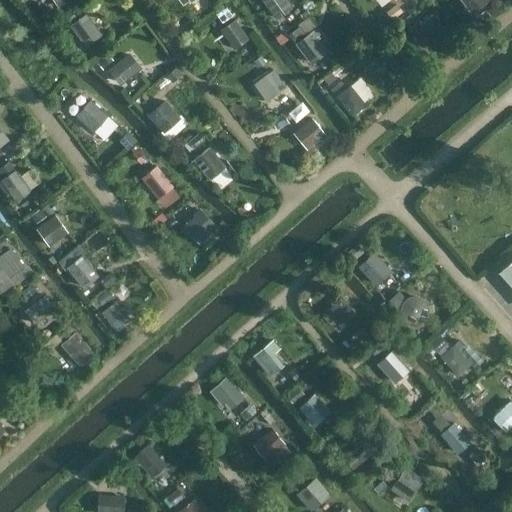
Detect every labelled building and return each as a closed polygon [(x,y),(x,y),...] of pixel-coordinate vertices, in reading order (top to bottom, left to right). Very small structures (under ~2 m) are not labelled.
[(261,0),(275,19),(290,9),(284,0),(261,0)] [(488,1),(486,0),(458,0),(470,14),(488,1)] [(396,4),(386,12),(392,19),(402,12),(396,4)] [(226,7),(216,14),(222,23),(232,16),(226,7)] [(71,10),(59,19),(65,27),(77,18),(71,10)] [(448,33),(433,13),(415,27),(431,47),(448,33)] [(102,35),(86,14),(69,26),(85,47),(102,35)] [(409,15),(401,21),(408,29),(415,23),(409,15)] [(248,39),(234,19),(219,30),(233,50),(248,39)] [(299,26),(288,34),(294,42),(304,33),(299,26)] [(294,44),(309,64),(326,53),(318,41),(321,38),(315,29),(294,44)] [(106,53),(96,62),(103,70),(113,61),(106,53)] [(141,68),(129,53),(108,70),(120,85),(141,68)] [(261,56),(254,61),(257,67),(264,62),(261,56)] [(341,65),(331,73),(334,76),(344,68),(341,65)] [(175,66),(166,75),(172,82),(182,73),(175,66)] [(286,87),(272,70),(253,84),(266,102),(286,87)] [(338,78),(327,86),(332,92),(342,84),(338,78)] [(335,97),(352,117),(366,105),(349,85),(335,97)] [(146,112),(163,131),(177,118),(161,99),(146,112)] [(76,116),(94,132),(108,115),(90,100),(76,116)] [(305,101),(291,110),(297,120),(311,111),(305,101)] [(283,115),(272,121),(276,129),(288,123),(283,115)] [(325,135),(311,118),(296,130),(310,147),(325,135)] [(0,146),(9,140),(0,128),(0,146)] [(128,131),(119,141),(128,150),(137,141),(128,131)] [(199,133),(188,141),(194,149),(205,141),(199,133)] [(193,159),(209,180),(226,166),(209,146),(193,159)] [(138,148),(132,153),(141,164),(147,158),(138,148)] [(9,162),(0,167),(0,175),(2,178),(14,169),(9,162)] [(155,166),(140,177),(157,198),(171,186),(155,166)] [(0,181),(15,201),(30,190),(15,170),(0,181)] [(47,204),(42,208),(48,215),(53,212),(47,204)] [(41,208),(30,215),(36,223),(46,216),(41,208)] [(184,227),(201,246),(217,232),(200,212),(184,227)] [(54,215),(36,227),(48,245),(67,233),(54,215)] [(173,217),(161,226),(167,232),(178,223),(173,217)] [(357,244),(346,254),(352,261),(363,251),(357,244)] [(23,267),(11,249),(0,256),(0,270),(5,278),(23,267)] [(358,266),(376,286),(391,272),(373,252),(358,266)] [(66,267),(83,288),(98,276),(81,255),(66,267)] [(511,259),(499,271),(511,285),(511,259)] [(111,272),(100,281),(106,289),(117,280),(111,272)] [(511,287),(499,272),(481,289),(511,323),(511,287)] [(31,284),(21,293),(26,299),(37,290),(31,284)] [(107,290),(96,298),(102,307),(113,299),(107,290)] [(398,291),(388,300),(397,310),(403,296),(398,291)] [(55,308),(44,295),(25,310),(35,323),(55,308)] [(400,309),(400,310),(400,311),(400,312),(400,313),(401,314),(401,316),(402,317),(402,318),(403,319),(404,319),(405,320),(406,321),(407,322),(408,322),(409,323),(410,323),(411,323),(412,323),(414,324),(415,323),(416,323),(417,323),(418,323),(419,322),(420,322),(421,321),(422,320),(423,319),(424,319),(425,318),(425,317),(426,316),(426,314),(427,313),(427,312),(427,311),(427,310),(427,309),(427,307),(427,306),(426,305),(426,304),(425,303),(425,302),(424,301),(423,300),(422,299),(421,299),(420,298),(419,297),(418,297),(417,297),(416,296),(415,296),(414,296),(412,296),(411,296),(410,297),(409,297),(408,297),(407,298),(406,299),(405,299),(404,300),(403,301),(402,302),(402,303),(401,304),(401,305),(400,306),(400,307),(400,309)] [(329,309),(344,325),(357,314),(342,297),(329,309)] [(131,320),(115,301),(101,312),(117,332),(131,320)] [(66,324),(55,333),(61,340),(72,331),(66,324)] [(60,344),(80,367),(94,354),(75,332),(60,344)] [(439,336),(429,345),(437,353),(446,343),(439,336)] [(284,365),(274,353),(280,348),(273,339),(252,356),(269,377),(284,365)] [(459,339),(453,344),(440,356),(458,377),(471,365),(460,352),(466,347),(459,339)] [(392,350),(377,363),(395,383),(410,370),(392,350)] [(295,367),(288,372),(295,382),(302,377),(295,367)] [(226,375),(210,391),(223,405),(226,402),(232,408),(245,396),(226,375)] [(297,387),(287,395),(293,403),(303,394),(297,387)] [(314,394),(298,408),(314,425),(330,412),(314,394)] [(511,400),(492,417),(505,432),(511,425),(511,400)] [(249,405),(240,413),(246,420),(255,412),(249,405)] [(439,435),(453,451),(467,439),(453,422),(439,435)] [(285,443),(272,428),(252,444),(265,460),(285,443)] [(371,453),(362,442),(343,458),(352,469),(371,453)] [(133,457),(150,477),(165,463),(148,443),(133,457)] [(477,453),(470,459),(477,467),(484,460),(477,453)] [(282,456),(275,462),(284,473),(291,468),(282,456)] [(409,465),(394,488),(412,500),(427,477),(409,465)] [(295,470),(285,478),(291,486),(301,478),(295,470)] [(300,489),(315,506),(329,494),(314,477),(300,489)] [(382,481),(373,489),(378,494),(387,487),(382,481)] [(178,489),(167,498),(173,505),(184,496),(178,489)] [(99,496),(97,511),(124,511),(126,497),(99,496)] [(177,511),(205,511),(194,498),(177,511)]
